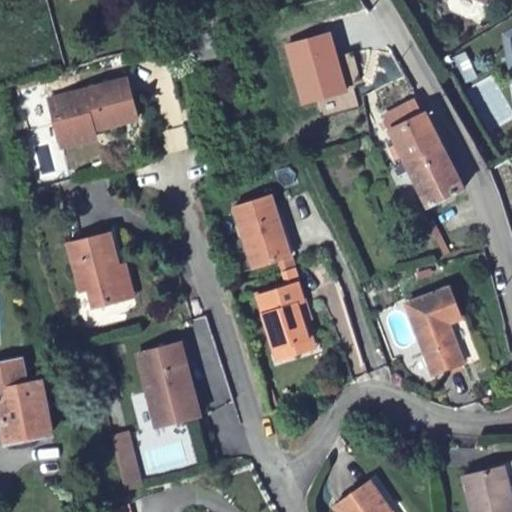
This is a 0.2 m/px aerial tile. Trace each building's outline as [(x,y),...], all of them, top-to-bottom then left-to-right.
[(467,0),(487,8),(490,0),(467,0)] [(127,77),(46,98),(58,143),(96,132),(95,128),(137,117),(127,77)] [(418,105),(387,121),(408,166),(447,147),(437,125),(431,114),(425,118),(418,105)] [(456,168),(447,147),(408,166),(427,205),(436,201),(442,212),(462,204),(458,192),(465,188),(456,168)] [(264,267),(287,260),(302,257),(285,195),(246,206),(264,267)] [(100,307),(130,297),(125,279),(116,270),(114,264),(124,261),(114,229),(73,242),(89,291),(94,289),(100,307)] [(475,235),(459,240),(461,249),(477,245),(475,235)] [(287,260),(291,273),(306,269),(302,257),(287,260)] [(125,279),(130,297),(142,293),(131,258),(125,261),(124,261),(114,264),(116,270),(125,279)] [(306,269),(291,273),(295,286),(309,282),(306,269)] [(284,360),(304,355),(300,343),(314,340),(304,305),(315,301),(309,282),(295,286),(267,294),(284,360)] [(457,295),(413,309),(433,380),(464,371),(451,333),(468,329),(457,295)] [(300,343),(304,355),(317,351),(314,340),(300,343)] [(145,357),(162,428),(201,419),(186,348),(145,357)] [(23,364),(0,367),(0,416),(1,420),(5,447),(51,439),(42,387),(27,389),(23,364)] [(132,431),(116,436),(129,491),(146,487),(132,431)] [(511,511),(511,502),(504,471),(463,482),(470,511),(511,511)] [(392,511),(374,485),(339,511),(392,511)]
